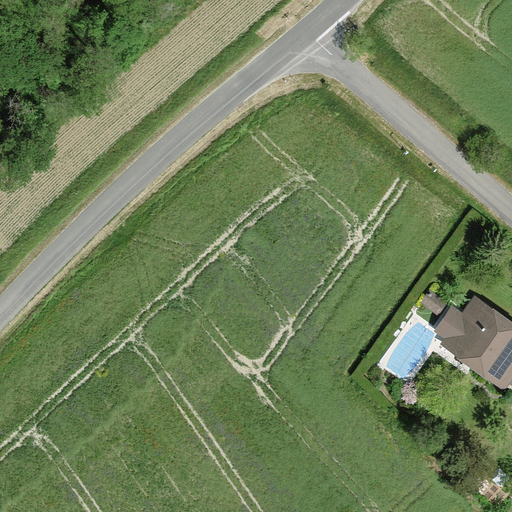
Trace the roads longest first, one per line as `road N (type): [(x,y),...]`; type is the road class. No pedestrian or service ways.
road 1 (tertiary): [(306,31),(135,176),(0,312)]
road 2 (tertiary): [(306,31),(511,210)]
